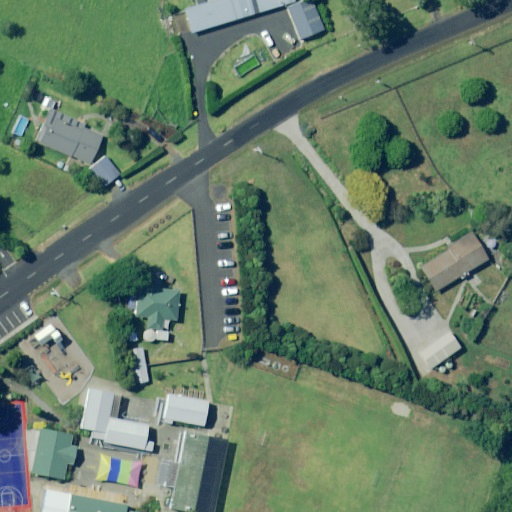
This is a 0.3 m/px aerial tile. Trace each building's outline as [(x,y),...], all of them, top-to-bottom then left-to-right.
[(295,2),(294,0),(216,0),(184,10),(191,33),(295,2)] [(101,136),(47,114),(36,143),(90,165),(101,136)] [(118,176),(103,158),(89,169),(103,188),(118,176)] [(488,259),(471,233),(440,253),(441,254),(420,267),(436,292),(488,259)] [(170,283),(132,278),(126,317),(165,322),(170,283)] [(61,341),(51,327),(34,339),(40,347),(51,338),(56,345),(61,341)] [(461,348),(450,332),(419,353),(430,369),(461,348)] [(133,342),(116,345),(122,386),(139,384),(133,342)] [(104,391),(80,386),(73,426),(97,431),(104,391)] [(202,400),(162,392),(156,419),(197,427),(202,400)] [(143,425),(101,417),(97,442),(138,450),(143,425)] [(69,430),(35,424),(26,473),(59,479),(69,430)] [(204,438),(176,433),(162,507),(189,511),(197,511),(208,458),(200,456),(204,438)] [(139,464),(101,457),(97,480),(135,487),(139,464)] [(121,503),(38,487),(33,511),(120,511),(119,511),(121,503)]
